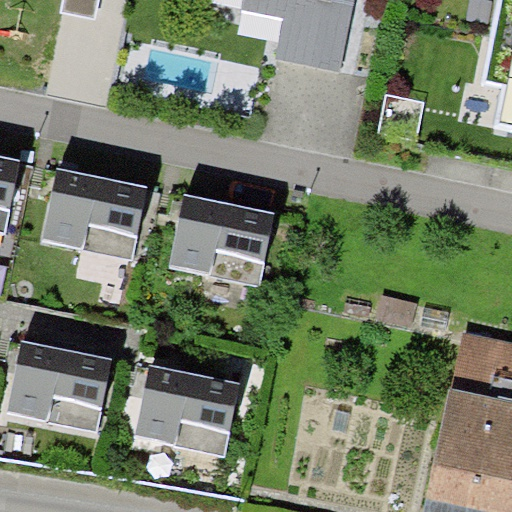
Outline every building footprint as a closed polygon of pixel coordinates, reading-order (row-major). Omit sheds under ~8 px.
[(352,0),(236,0),(235,8),(277,16),(269,56),(338,70),(352,0)] [(511,0),(504,0),(490,70),(511,74),(511,77),(505,114),(511,115),(511,0)] [(23,166),(0,161),(0,241),(8,243),(23,166)] [(152,189),(38,169),(23,251),(136,272),(152,189)] [(279,215),(168,194),(152,277),(263,298),(279,215)] [(511,511),(511,344),(459,333),(424,503),(471,511),(511,511)] [(110,362),(8,343),(0,384),(0,426),(95,444),(110,362)] [(243,383),(137,363),(123,439),(228,459),(243,383)]
